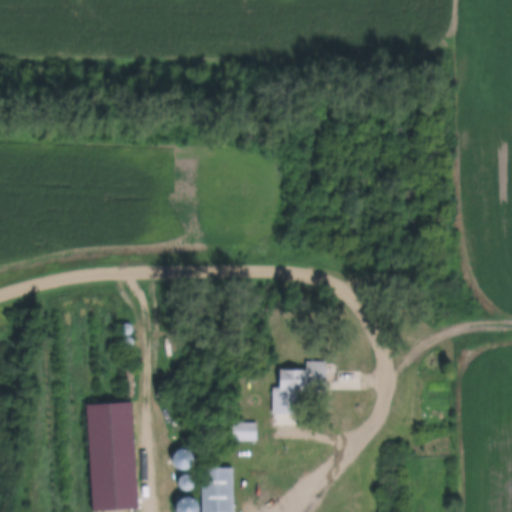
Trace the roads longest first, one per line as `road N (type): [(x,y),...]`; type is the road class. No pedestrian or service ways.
road 1 (track): [(450,333),(447,511)]
road 2 (track): [(380,341),(511,330)]
